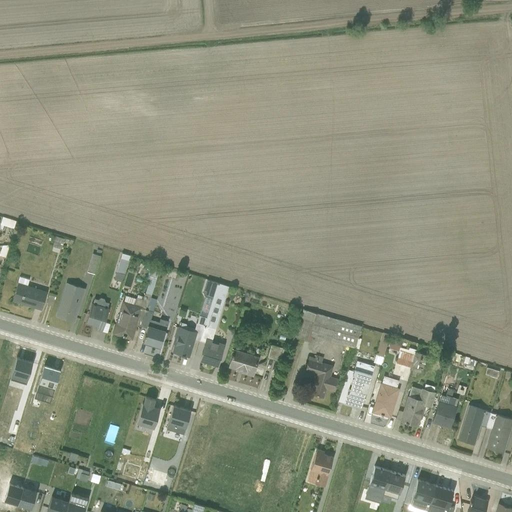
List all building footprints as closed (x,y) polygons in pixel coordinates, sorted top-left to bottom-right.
[(7,226),(14,228),(16,221),(9,219),(7,226)] [(52,246),(61,249),(64,238),(55,235),(52,246)] [(86,270),(94,273),(100,255),(92,252),(86,270)] [(123,273),(124,273),(128,260),(129,255),(121,253),(120,257),(115,271),(116,271),(114,279),(121,281),(123,273)] [(113,333),(131,338),(135,324),(141,326),(150,297),(154,283),(156,283),(159,274),(150,272),(151,271),(140,268),(138,274),(149,277),(148,280),(149,280),(143,296),(137,294),(136,298),(136,297),(135,298),(125,295),(113,333)] [(177,278),(178,273),(174,272),(174,270),(169,269),(168,276),(177,278)] [(12,300),(41,309),(46,291),(27,285),(29,279),(19,276),(12,300)] [(184,354),(188,356),(193,339),(199,341),(204,325),(203,324),(216,282),(207,279),(203,292),(205,295),(197,322),(196,322),(194,328),(186,325),(186,323),(179,321),(178,326),(177,326),(172,343),(175,344),(173,351),(181,353),(181,355),(184,355),(184,354)] [(66,317),(73,320),(84,287),(67,282),(56,315),(66,318),(66,317)] [(200,359),(217,364),(223,344),(229,345),(233,330),(227,328),(223,343),(212,339),(228,285),(218,282),(204,325),(199,341),(205,342),(200,359)] [(46,303),(51,305),(54,296),(48,294),(46,303)] [(95,329),(101,331),(108,308),(106,307),(108,302),(104,301),(103,298),(100,297),(97,299),(94,298),(92,303),(91,302),(85,322),(96,325),(95,329)] [(142,341),(159,347),(167,321),(160,318),(159,321),(150,319),(156,299),(150,297),(141,326),(146,328),(142,341)] [(361,325),(301,309),(293,338),(310,342),(312,335),(354,347),(361,325)] [(373,362),(380,364),(389,334),(382,332),(373,362)] [(395,362),(411,367),(415,352),(406,349),(405,351),(399,349),(402,338),(392,335),(388,348),(399,351),(395,362)] [(280,360),(282,353),(285,353),(286,349),(271,344),(267,356),(280,360)] [(241,372),(252,375),(258,356),(234,349),(229,365),(242,369),(241,372)] [(415,352),(411,367),(422,370),(426,354),(416,351),(415,352)] [(468,385),(476,359),(452,352),(450,358),(451,359),(450,363),(466,368),(464,375),(465,375),(463,384),(468,385)] [(322,396),(325,387),(333,390),(337,378),(330,376),(333,365),(321,362),(323,357),(315,354),(314,357),(309,356),(304,372),(316,375),(311,393),(322,396)] [(10,378),(25,383),(32,362),(16,357),(10,378)] [(343,403),(360,408),(374,365),(356,360),(350,381),(352,382),(350,389),(347,388),(343,403)] [(430,369),(438,372),(441,363),(433,360),(430,369)] [(59,369),(44,364),(33,398),(49,402),(59,369)] [(484,374),(498,377),(499,371),(486,367),(484,374)] [(383,414),(389,416),(398,387),(382,383),(373,412),(377,413),(377,412),(380,413),(379,415),(382,416),(383,414)] [(407,422),(416,424),(418,418),(421,418),(425,405),(430,406),(435,391),(433,391),(435,386),(424,383),(423,388),(421,387),(420,388),(411,385),(408,395),(407,395),(399,419),(405,421),(404,422),(407,423),(407,422)] [(432,421),(449,426),(458,398),(440,393),(432,421)] [(136,422),(153,428),(159,408),(152,406),(154,399),(145,396),(143,403),(142,402),(136,422)] [(458,437),(475,442),(481,424),(487,426),(491,412),(486,410),(468,404),(458,437)] [(190,410),(173,405),(165,427),(183,432),(190,410)] [(487,446),(504,451),(511,425),(511,417),(496,413),(491,412),(487,426),(492,428),(487,446)] [(315,450),(310,469),(317,471),(314,483),(323,485),(327,473),(332,456),(315,450)] [(365,494),(380,499),(389,470),(374,465),(365,494)] [(75,477),(86,481),(89,471),(78,468),(75,477)] [(390,496),(397,498),(404,474),(389,470),(380,499),(380,500),(388,502),(390,496)] [(409,504),(427,509),(434,484),(417,479),(409,504)] [(3,500),(17,504),(22,487),(8,483),(3,500)] [(427,509),(426,511),(450,511),(452,506),(448,505),(452,489),(434,484),(427,509)] [(17,504),(30,508),(36,490),(22,486),(22,487),(17,504)] [(64,511),(83,511),(87,498),(70,493),(68,500),(64,511)] [(482,511),(486,500),(471,495),(466,511),(482,511)] [(46,511),(64,511),(68,500),(51,496),(46,511)] [(180,503),(177,511),(178,511),(189,511),(191,505),(186,505),(180,503)] [(190,511),(202,511),(205,506),(193,503),(190,511)] [(495,511),(511,511),(511,507),(498,503),(495,511)]
